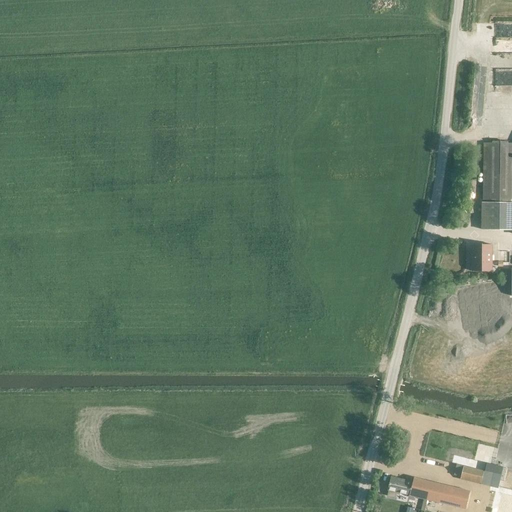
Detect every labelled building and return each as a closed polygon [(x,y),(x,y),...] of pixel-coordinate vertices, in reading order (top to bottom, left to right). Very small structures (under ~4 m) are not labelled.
[(511,142),(484,142),(483,202),(483,228),(511,228),(511,142)] [(492,271),(492,245),(473,245),(473,262),(472,262),(472,271),(492,271)] [(481,483),(484,470),(458,464),(456,475),(460,476),(460,478),(481,483)] [(397,492),(465,509),(469,490),(414,477),(413,482),(391,476),(388,490),(387,495),(396,497),(397,492)] [(407,499),(404,511),(413,511),(414,511),(412,510),(414,501),(407,499)]
